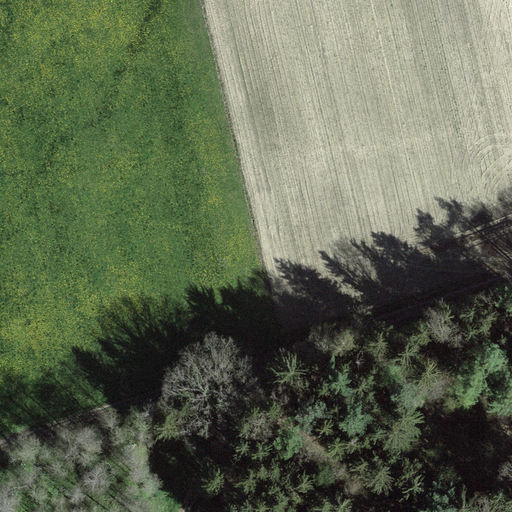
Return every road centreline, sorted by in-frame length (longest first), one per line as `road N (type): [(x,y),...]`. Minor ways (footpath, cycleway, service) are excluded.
road 1 (track): [(511,281),(0,449)]
road 2 (track): [(249,366),(182,511)]
